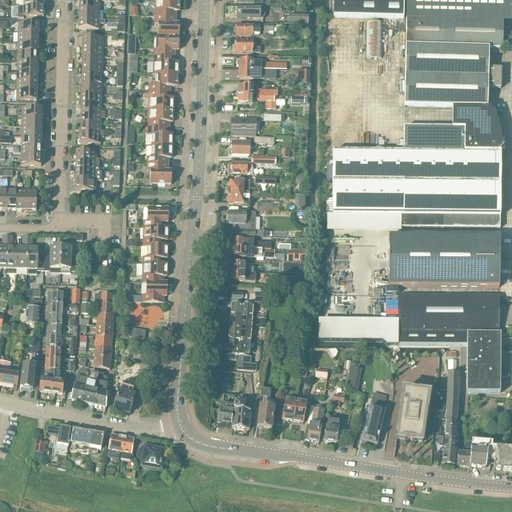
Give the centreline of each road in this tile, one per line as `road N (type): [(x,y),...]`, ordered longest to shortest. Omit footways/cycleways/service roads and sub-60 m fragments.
road 1 (tertiary): [(179,422),(203,0)]
road 2 (tertiary): [(511,489),(216,446),(179,422)]
road 3 (residential): [(58,229),(63,0)]
road 4 (unknown): [(511,233),(377,238),(364,248),(360,280)]
road 5 (residential): [(179,422),(135,428),(0,401)]
